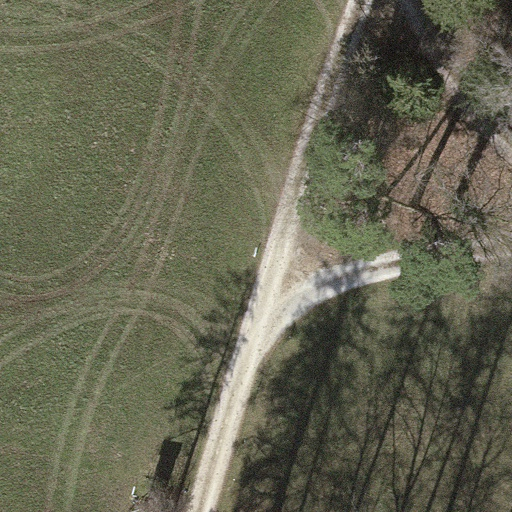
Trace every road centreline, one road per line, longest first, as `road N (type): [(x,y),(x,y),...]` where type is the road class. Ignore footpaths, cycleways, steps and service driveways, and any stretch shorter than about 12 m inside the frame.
road 1 (track): [(205,511),(370,0)]
road 2 (track): [(511,248),(351,288),(253,361)]
road 3 (track): [(408,0),(433,66),(511,146)]
